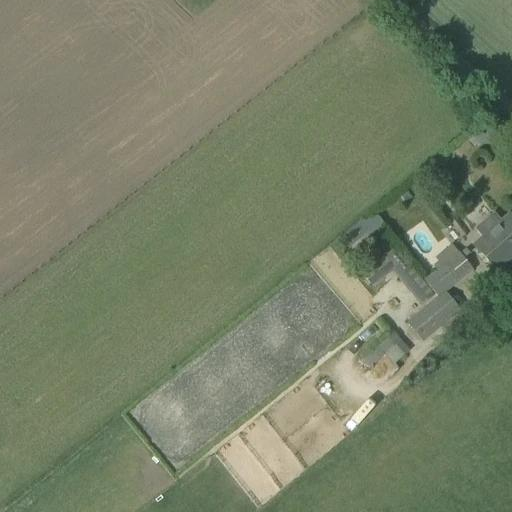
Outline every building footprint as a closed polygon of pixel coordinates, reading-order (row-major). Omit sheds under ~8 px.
[(494,217),(475,233),(480,239),(476,243),(499,272),(511,261),(511,229),(504,220),(499,224),(494,217)] [(464,223),(454,230),(464,246),(474,239),(464,223)] [(372,225),(355,239),(366,252),(383,238),(372,225)] [(460,256),(435,274),(449,292),(473,274),(460,256)] [(444,296),(410,324),(424,341),(458,314),(444,296)] [(378,375),(410,363),(403,344),(371,356),(378,375)] [(343,394),(332,400),(344,418),(354,412),(343,394)]
